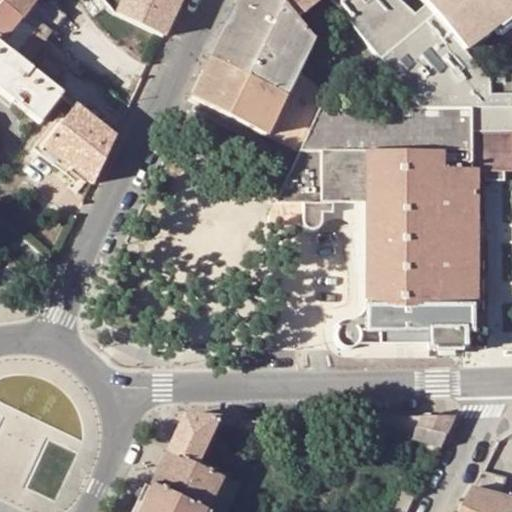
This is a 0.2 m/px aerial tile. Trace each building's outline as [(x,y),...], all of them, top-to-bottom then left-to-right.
[(0,0),(0,4),(18,19),(38,35),(45,41),(64,16),(41,0),(0,0)] [(100,0),(113,15),(114,14),(162,37),(178,1),(175,0),(100,0)] [(305,32),(294,19),(277,0),(237,0),(225,24),(300,61),(302,56),(311,38),(305,32)] [(277,0),(294,19),(308,6),(314,0),(277,0)] [(413,16),(394,0),(325,0),(418,109),(467,109),(467,89),(485,77),(462,50),(456,43),(424,6),(413,16)] [(511,0),(419,0),(424,6),(456,43),(483,21),(490,29),(494,26),(511,11),(511,0)] [(29,61),(40,48),(45,41),(38,35),(18,19),(0,4),(0,46),(13,57),(18,61),(25,66),(29,61)] [(319,19),(308,6),(294,19),(305,32),(319,19)] [(511,23),(511,11),(494,26),(499,33),(511,23)] [(456,43),(462,50),(490,29),(483,21),(456,43)] [(208,61),(283,96),(295,72),(300,61),(225,24),(208,61)] [(85,73),(45,41),(40,48),(80,79),(85,73)] [(0,92),(37,122),(38,123),(61,95),(34,74),(25,66),(18,61),(13,57),(0,46),(0,92)] [(493,115),(481,104),(485,95),(488,95),(511,94),(511,58),(485,77),(467,89),(467,109),(418,109),(317,109),(296,153),(275,198),(273,204),(301,204),(301,218),(302,227),(306,231),(308,231),(310,232),(312,232),(314,231),(316,231),(317,229),(318,228),(320,226),(320,214),(330,214),(331,204),(350,204),(364,205),(364,305),(362,306),(361,308),(360,313),(359,315),(358,317),(356,319),(354,320),(352,321),(349,321),(346,321),(343,322),(339,323),(336,324),(333,328),(335,330),(332,336),(332,338),(333,341),(334,343),(335,345),(341,350),(344,350),(350,350),(352,349),(354,347),(356,346),(357,344),(358,342),(359,340),(359,338),(358,333),(375,333),(376,344),(379,347),(383,349),(427,347),(427,349),(426,351),(432,351),(432,353),(444,353),(456,353),(456,351),(462,351),(462,348),(463,332),(470,332),(470,329),(485,329),(486,308),(474,307),(474,168),(483,168),(483,181),(503,182),(503,169),(511,169),(511,136),(510,137),(510,115),(493,115)] [(317,109),(324,93),(305,79),(295,72),(283,96),(208,61),(189,99),(264,137),(296,153),(317,109)] [(488,95),(485,95),(481,104),(493,115),(510,115),(510,137),(511,136),(511,105),(497,106),(488,95)] [(114,137),(74,105),(50,135),(45,131),(35,143),(31,149),(62,175),(69,167),(85,180),(91,185),(114,137)] [(266,218),(301,218),(301,204),(273,204),(266,218)] [(511,349),(502,350),(503,357),(511,356),(511,349)] [(377,416),(335,511),(403,511),(454,415),(377,416)] [(198,457),(208,435),(216,419),(182,416),(165,452),(194,465),(198,457)] [(233,420),(216,419),(208,435),(213,438),(219,426),(233,427),(233,420)] [(200,468),(194,465),(165,452),(149,486),(204,511),(221,477),(200,468)] [(233,476),(203,462),(200,468),(221,477),(238,485),(238,483),(241,479),(251,458),(244,455),(233,476)] [(500,494),(504,479),(482,473),(475,488),(500,494)] [(204,511),(207,511),(224,511),(238,485),(221,477),(204,511)] [(203,511),(204,511),(149,486),(136,511),(203,511)] [(511,511),(511,496),(500,494),(475,488),(462,511),(511,511)]
